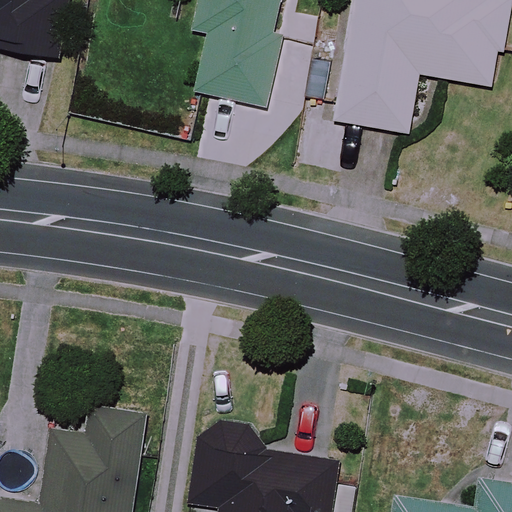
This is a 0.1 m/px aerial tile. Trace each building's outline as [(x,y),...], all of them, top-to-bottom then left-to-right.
[(0,0),(0,45),(62,57),(69,23),(82,25),(86,0),(0,0)] [(286,0),(204,0),(198,29),(214,33),(200,89),(269,106),(286,36),(278,33),(286,0)] [(427,74),(496,86),(502,50),(511,51),(511,49),(511,0),(359,0),(338,119),(416,133),(427,74)] [(0,497),(0,511),(142,511),(157,414),(95,405),(91,436),(55,430),(43,505),(0,497)] [(267,432),(204,424),(194,504),(223,508),(222,511),(339,511),(346,461),(265,451),(267,432)] [(511,511),(511,483),(484,479),(480,507),(399,495),(396,511),(511,511)]
